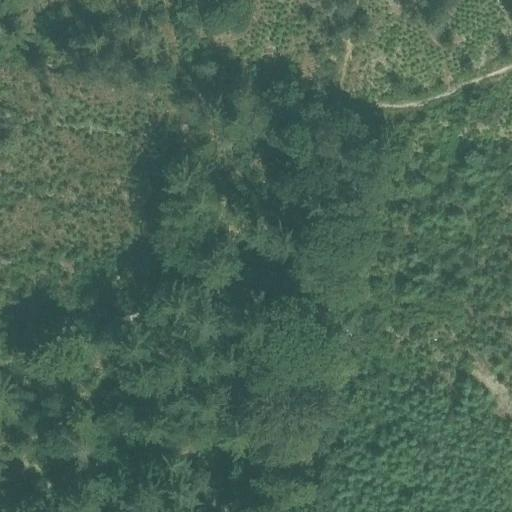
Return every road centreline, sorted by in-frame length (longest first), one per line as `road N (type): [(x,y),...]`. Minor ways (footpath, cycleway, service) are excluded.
road 1 (track): [(301,511),(351,161),(333,132)]
road 2 (track): [(0,299),(328,330)]
